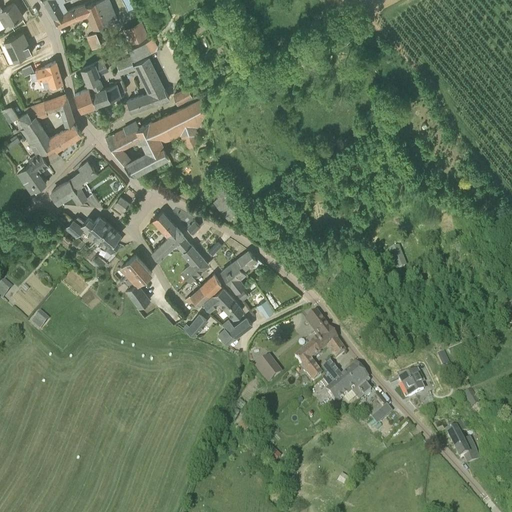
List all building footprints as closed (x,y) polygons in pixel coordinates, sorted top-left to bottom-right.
[(43,0),(54,17),(65,12),(61,3),(64,2),(67,0),(43,0)] [(110,0),(99,0),(87,5),(90,13),(96,27),(105,23),(106,26),(119,21),(110,0)] [(2,9),(0,5),(0,18),(5,27),(22,16),(14,2),(2,9)] [(90,13),(87,5),(86,3),(74,8),(65,12),(54,17),(59,25),(68,21),(90,13)] [(128,24),(133,41),(148,36),(143,20),(128,24)] [(14,60),(32,52),(23,32),(5,41),(14,60)] [(87,36),(92,49),(101,45),(96,32),(87,36)] [(154,50),(153,47),(149,38),(128,47),(134,60),(154,50)] [(95,60),(96,62),(81,68),(88,84),(88,83),(90,86),(91,90),(104,85),(98,74),(100,73),(101,74),(109,70),(103,57),(95,60)] [(136,63),(150,92),(154,103),(169,97),(161,79),(149,57),(136,63)] [(62,81),(56,60),(44,64),(45,65),(36,69),(40,80),(42,79),(46,87),(62,81)] [(33,71),(30,65),(21,69),(22,71),(20,72),(22,77),(24,76),(29,74),(33,71)] [(104,85),(91,90),(90,86),(74,93),(80,110),(112,99),(114,105),(120,103),(118,97),(121,96),(116,84),(105,87),(104,85)] [(177,104),(192,98),(188,87),(173,93),(177,104)] [(130,111),(154,103),(150,92),(127,100),(130,111)] [(35,113),(38,117),(48,114),(47,111),(62,107),(63,109),(70,107),(65,93),(28,107),(30,111),(32,115),(35,113)] [(180,109),(152,121),(162,141),(180,134),(186,148),(201,141),(196,129),(202,127),(205,117),(209,116),(201,100),(180,109)] [(49,138),(38,117),(35,113),(32,115),(30,111),(19,117),(11,105),(2,110),(17,133),(20,131),(22,130),(23,131),(26,130),(29,136),(27,137),(37,155),(40,152),(53,144),(56,149),(82,133),(75,122),(49,138)] [(106,137),(109,143),(140,127),(136,120),(123,128),(114,133),(114,132),(113,133),(113,134),(106,137)] [(109,143),(108,143),(134,174),(169,156),(166,150),(162,141),(152,121),(140,127),(109,143)] [(20,131),(17,133),(17,134),(18,135),(3,148),(6,152),(21,139),(22,141),(26,139),(20,131)] [(47,163),(46,162),(41,155),(16,173),(24,183),(23,183),(24,184),(24,183),(28,179),(36,190),(46,182),(36,170),(47,163)] [(70,179),(75,188),(98,173),(87,160),(79,166),(81,170),(70,179)] [(75,188),(70,179),(69,181),(59,185),(51,192),(58,202),(71,193),(78,202),(92,193),(86,183),(76,189),(75,188)] [(125,210),(129,203),(120,197),(116,203),(125,210)] [(153,218),(167,234),(176,226),(162,210),(153,218)] [(81,226),(84,222),(78,216),(74,220),(75,221),(81,226)] [(96,240),(110,224),(100,216),(94,222),(89,217),(84,222),(81,226),(84,229),(96,240)] [(84,229),(81,226),(75,221),(74,220),(73,219),(64,229),(76,239),(84,229)] [(193,233),(200,226),(195,220),(187,227),(193,233)] [(120,234),(110,224),(96,240),(111,252),(119,243),(115,240),(120,234)] [(187,240),(183,235),(176,226),(167,234),(168,236),(152,252),(158,259),(175,244),(183,253),(184,252),(183,252),(191,245),(187,240)] [(215,252),(222,245),(218,240),(210,248),(215,252)] [(191,245),(183,252),(184,252),(193,263),(196,260),(203,268),(205,270),(204,270),(207,273),(212,269),(192,244),(191,245)] [(396,269),(407,267),(402,246),(391,249),(396,269)] [(239,278),(240,277),(246,273),(243,269),(256,258),(249,250),(230,264),(239,278)] [(123,265),(115,272),(128,289),(136,283),(137,285),(151,272),(135,254),(126,262),(123,258),(119,261),(123,265)] [(258,268),(263,263),(258,258),(253,263),(258,268)] [(203,268),(196,260),(193,263),(182,271),(189,280),(203,268)] [(245,285),(240,277),(239,278),(230,264),(221,271),(231,284),(242,299),(248,295),(243,287),(245,285)] [(213,275),(200,287),(209,296),(222,284),(213,275)] [(0,297),(3,300),(12,288),(4,281),(0,286),(0,297)] [(136,283),(128,289),(125,291),(138,308),(149,300),(137,285),(136,283)] [(209,296),(200,287),(192,294),(191,292),(189,294),(189,295),(185,299),(189,303),(191,300),(193,302),(195,301),(199,305),(209,296)] [(238,304),(223,287),(214,294),(205,303),(210,308),(219,300),(228,311),(234,317),(242,310),(238,304)] [(274,311),(266,299),(258,305),(261,309),(263,308),(267,315),(274,311)] [(40,330),(49,320),(40,312),(31,323),(40,330)] [(194,336),(207,319),(200,314),(195,319),(190,327),(187,324),(184,328),(194,336)] [(334,340),(336,339),(316,314),(307,321),(319,337),(311,344),(312,344),(319,353),(327,347),(334,340)] [(236,337),(252,324),(246,317),(234,327),(228,320),(222,325),(225,328),(235,336),(236,337)] [(235,336),(225,328),(218,335),(228,344),(235,336)] [(308,361),(319,353),(312,344),(295,358),(301,367),(311,382),(319,376),(308,361)] [(336,359),(345,353),(340,346),(331,353),(336,359)] [(444,352),(437,355),(443,368),(450,364),(444,352)] [(269,383),(281,373),(269,359),(257,369),(269,383)] [(322,379),(331,389),(341,378),(329,361),(322,368),(327,375),(322,379)] [(356,365),(345,375),(356,387),(351,392),(359,401),(371,391),(366,384),(370,381),(356,365)] [(408,398),(423,390),(420,384),(423,382),(417,369),(399,379),(408,398)] [(351,392),(356,387),(345,375),(341,378),(331,389),(327,393),(337,404),(351,392)] [(472,408),(479,403),(471,389),(463,394),(472,408)] [(375,391),(363,400),(372,411),(384,402),(375,391)] [(371,413),(373,416),(387,405),(385,402),(371,413)] [(235,421),(239,413),(235,410),(230,419),(235,421)] [(378,426),(384,422),(378,415),(372,419),(378,426)] [(242,436),(253,425),(248,419),(237,429),(242,436)] [(454,424),(469,454),(463,457),(466,462),(467,464),(479,458),(470,438),(465,440),(461,432),(466,430),(460,419),(453,422),(454,424)] [(469,454),(454,424),(445,429),(446,432),(445,432),(458,460),(463,457),(469,454)]
